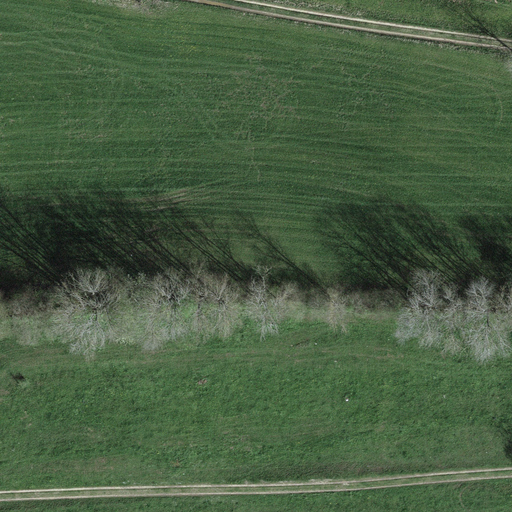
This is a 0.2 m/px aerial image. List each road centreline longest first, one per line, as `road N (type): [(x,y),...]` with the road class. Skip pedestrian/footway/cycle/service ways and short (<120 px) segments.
road 1 (track): [(511,477),(295,494),(0,500)]
road 2 (track): [(176,0),(511,52)]
